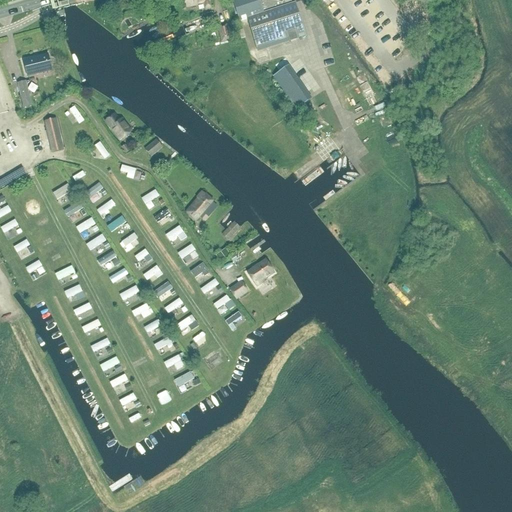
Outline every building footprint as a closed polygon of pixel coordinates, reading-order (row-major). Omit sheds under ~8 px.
[(210,0),(185,0),(187,7),(205,2),(207,10),(212,8),(210,1),(211,1),(210,0)] [(233,0),(240,21),(248,18),(258,51),(289,41),(289,42),(298,39),(297,38),(305,36),(295,3),(292,4),(290,0),(233,0)] [(370,21),(375,18),(370,10),(364,13),(370,21)] [(222,43),(233,40),(229,25),(218,28),(222,43)] [(48,56),(26,61),(29,76),(52,70),(48,56)] [(240,58),(233,62),(236,67),(243,64),(240,58)] [(288,66),(273,76),(296,109),(310,99),(288,66)] [(24,81),(17,83),(21,98),(28,96),(24,81)] [(74,107),(69,111),(78,124),(83,120),(74,107)] [(105,121),(117,137),(121,134),(124,137),(131,132),(124,123),(121,125),(114,115),(105,121)] [(46,122),(53,153),(64,151),(57,119),(46,122)] [(152,157),(164,148),(157,140),(146,150),(152,157)] [(100,143),(95,147),(104,159),(109,156),(100,143)] [(122,148),(126,154),(131,151),(126,145),(122,148)] [(136,169),(122,165),(120,172),(134,175),(136,169)] [(68,184),(53,194),(57,200),(72,191),(68,184)] [(97,185),(85,194),(89,199),(101,190),(97,185)] [(155,190),(142,199),(145,205),(159,196),(155,190)] [(187,213),(197,222),(214,202),(207,195),(201,202),(199,200),(187,213)] [(111,200),(97,211),(100,215),(115,205),(111,200)] [(79,202),(64,212),(67,217),(83,208),(79,202)] [(7,207),(0,210),(0,217),(10,212),(7,207)] [(167,209),(154,218),(157,223),(170,214),(167,209)] [(122,217),(107,227),(111,232),(126,222),(122,217)] [(91,218),(76,228),(79,234),(94,224),(91,218)] [(15,220),(1,228),(3,233),(18,225),(15,220)] [(223,234),(227,239),(239,227),(234,222),(223,234)] [(179,226),(166,235),(169,241),(183,232),(179,226)] [(134,234),(121,242),(125,247),(137,238),(134,234)] [(102,235),(86,245),(90,251),(105,240),(102,235)] [(27,240),(14,248),(16,252),(29,245),(27,240)] [(191,245),(178,254),(182,259),(195,251),(191,245)] [(146,250),(135,257),(138,262),(149,255),(146,250)] [(112,252),(97,261),(100,266),(115,257),(112,252)] [(38,261),(26,268),(29,273),(41,266),(38,261)] [(266,261),(248,273),(258,288),(264,284),(263,282),(275,274),(266,261)] [(203,264),(190,273),(194,279),(207,270),(203,264)] [(71,266),(55,274),(58,280),(74,272),(71,266)] [(157,266),(143,276),(146,280),(160,271),(157,266)] [(127,274),(124,269),(109,279),(113,283),(127,274)] [(215,280),(201,289),(204,294),(218,284),(215,280)] [(168,283),(153,293),(157,299),(172,289),(168,283)] [(242,283),(231,290),(237,300),(249,292),(242,283)] [(79,285),(65,292),(67,298),(82,291),(79,285)] [(123,301),(139,292),(136,286),(119,295),(123,301)] [(227,295),(213,305),(217,309),(230,300),(227,295)] [(179,299),(165,309),(168,314),(182,304),(179,299)] [(89,304),(73,311),(76,316),(91,309),(89,304)] [(146,304),(132,312),(135,317),(148,309),(146,304)] [(239,313),(225,321),(228,326),(242,317),(239,313)] [(189,317),(176,326),(180,331),(192,322),(189,317)] [(98,320),(82,328),(84,333),(100,325),(98,320)] [(144,328),(147,333),(160,325),(157,320),(144,328)] [(169,337),(154,345),(157,351),(172,342),(169,337)] [(107,339),(91,347),(93,352),(109,344),(107,339)] [(218,352),(205,361),(208,365),(220,356),(218,352)] [(178,355),(164,363),(167,368),(181,361),(180,359),(178,355)] [(116,358),(100,366),(102,371),(119,363),(116,358)] [(191,372),(174,381),(178,387),(194,378),(191,372)] [(125,375),(110,383),(113,388),(127,380),(125,375)] [(154,384),(152,378),(142,382),(145,388),(154,384)] [(157,404),(166,401),(164,392),(154,395),(157,404)] [(133,394),(119,401),(122,406),(135,399),(133,394)] [(139,414),(129,419),(131,423),(141,417),(139,414)]
